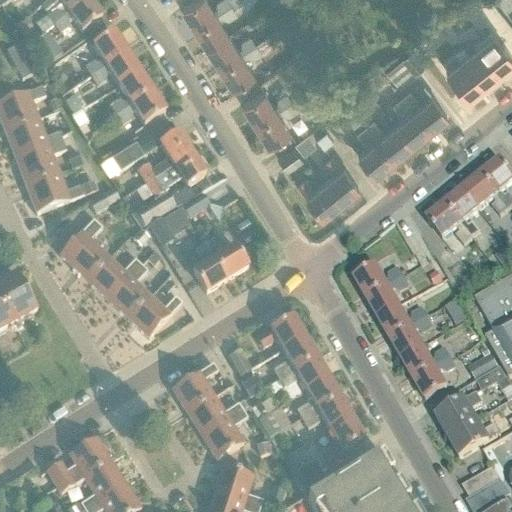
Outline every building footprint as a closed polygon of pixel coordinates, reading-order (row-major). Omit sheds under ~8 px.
[(86,0),(55,0),(65,12),(62,15),(56,13),(47,19),(54,27),(88,2),(86,0)] [(219,0),(217,2),(216,9),(213,11),(206,0),(195,0),(183,8),(195,28),(239,0),(219,0)] [(241,0),(239,0),(195,28),(208,48),(228,35),(219,20),(222,18),(228,20),(237,15),(247,9),(241,0)] [(511,0),(499,0),(505,11),(511,7),(511,0)] [(88,2),(54,27),(60,36),(69,30),(68,23),(71,21),(83,36),(102,21),(88,2)] [(54,27),(47,19),(47,18),(35,27),(42,37),(54,27)] [(459,23),(467,33),(473,28),(466,18),(459,23)] [(290,25),(279,33),(296,58),(307,50),(290,25)] [(511,63),(511,57),(489,29),(474,42),(476,45),(499,74),(511,63)] [(56,56),(77,44),(72,35),(51,48),(56,56)] [(228,35),(208,48),(220,68),(256,45),(250,36),(241,41),(241,48),(238,50),(228,35)] [(91,80),(127,56),(114,37),(93,50),(103,65),(100,68),(94,65),(85,71),(91,80)] [(468,52),(462,45),(455,51),(461,58),(484,86),(499,74),(476,45),(474,42),(473,43),(476,46),(468,52)] [(262,54),(256,45),(220,68),(233,88),(253,75),(243,59),(247,57),(253,59),(262,54)] [(22,83),(33,77),(18,49),(7,54),(22,83)] [(445,71),(468,99),(484,86),(461,58),(455,51),(461,59),(445,71)] [(415,76),(425,69),(412,52),(402,60),(415,76)] [(140,76),(127,56),(91,80),(97,89),(106,83),(106,76),(109,74),(119,89),(140,76)] [(72,81),(81,76),(71,57),(62,62),(72,81)] [(369,94),(386,80),(382,75),(379,71),(361,85),(369,94)] [(140,76),(119,89),(129,105),(125,107),(119,104),(111,110),(117,119),(152,96),(140,76)] [(329,80),(306,93),(312,104),(315,102),(335,90),(329,80)] [(372,99),(359,84),(352,90),(364,105),(372,99)] [(0,121),(5,135),(39,122),(32,105),(46,100),(42,90),(0,106),(0,121)] [(335,90),(315,102),(324,117),(343,105),(335,90)] [(401,97),(428,131),(447,116),(431,97),(417,108),(413,104),(417,101),(409,91),(401,97)] [(256,125),(292,102),(286,93),(277,99),(277,105),(274,107),(264,92),(243,105),(256,125)] [(379,109),(390,102),(383,92),(372,99),(379,109)] [(152,96),(117,119),(122,128),(131,122),(131,115),(134,113),(144,129),(165,116),(152,96)] [(428,131),(401,97),(393,104),(401,114),(405,111),(408,115),(394,126),(410,146),(428,131)] [(292,102),(256,125),(269,145),(289,132),(279,116),(283,114),(289,117),(298,111),(292,102)] [(49,106),(52,116),(60,113),(56,103),(49,106)] [(353,129),(361,122),(353,113),(345,120),(353,129)] [(410,146),(394,126),(380,137),(377,133),(381,130),(373,120),(365,127),(392,160),(410,146)] [(39,122),(5,135),(16,162),(63,144),(59,135),(46,140),(39,122)] [(392,160),(365,127),(357,133),(364,143),(369,140),(372,144),(358,156),(373,175),(392,160)] [(324,150),(334,141),(325,132),(316,140),(324,150)] [(147,187),(192,157),(178,136),(160,148),(169,162),(152,173),(148,167),(138,173),(147,187)] [(63,144),(16,162),(26,190),(60,177),(53,159),(67,154),(63,144)] [(120,176),(121,176),(139,164),(144,161),(135,148),(111,162),(120,176)] [(286,169),(301,157),(294,148),(279,160),(286,169)] [(67,158),(72,173),(82,169),(77,155),(67,158)] [(206,178),(192,157),(147,187),(156,200),(166,194),(166,195),(168,194),(167,192),(182,182),(187,190),(206,178)] [(324,183),(340,203),(358,188),(342,169),(332,157),(324,163),(334,176),(324,183)] [(482,180),(509,214),(511,210),(511,201),(509,197),(504,201),(501,197),(511,187),(511,180),(500,165),(482,180)] [(60,177),(26,190),(37,217),(84,199),(80,189),(66,194),(60,177)] [(340,203),(324,183),(314,191),(304,179),(296,186),(306,198),(321,218),(340,203)] [(482,180),(463,195),(479,214),(493,203),(496,207),(492,211),(500,221),(509,214),(482,180)] [(98,194),(94,184),(83,189),(87,198),(98,194)] [(167,197),(132,217),(141,233),(194,201),(187,190),(169,201),(167,197)] [(89,207),(96,218),(119,204),(113,193),(89,207)] [(463,195),(445,210),(472,243),(480,236),(472,227),(468,230),(465,226),(479,214),(463,195)] [(189,220),(209,207),(203,198),(183,211),(189,220)] [(472,243),(445,210),(427,224),(442,244),(457,232),(460,237),(456,240),(464,250),(472,243)] [(162,250),(174,243),(162,222),(149,230),(162,250)] [(82,279),(104,256),(90,244),(102,231),(93,223),(82,235),(60,258),(82,279)] [(132,242),(140,250),(149,241),(141,233),(132,242)] [(214,241),(204,247),(227,283),(248,270),(235,249),(218,259),(216,256),(219,250),(214,241)] [(227,283),(204,247),(195,252),(201,261),(207,261),(209,265),(193,275),(206,296),(227,283)] [(511,264),(511,260),(505,252),(494,260),(502,271),(511,264)] [(104,256),(82,279),(104,300),(137,265),(135,263),(124,275),(104,256)] [(148,263),(154,269),(161,261),(155,256),(148,263)] [(148,274),(137,265),(104,300),(127,321),(148,298),(136,287),(148,274)] [(366,303),(403,282),(398,273),(389,278),(389,284),(385,286),(376,270),(355,283),(366,303)] [(0,335),(37,315),(17,278),(0,287),(0,335)] [(409,291),(403,282),(366,303),(378,323),(399,311),(390,295),(394,293),(400,296),(409,291)] [(497,363),(511,354),(511,282),(475,304),(494,337),(485,342),(497,363)] [(167,283),(161,291),(168,297),(175,289),(167,283)] [(148,298),(127,321),(149,342),(182,307),(175,300),(164,313),(148,298)] [(455,328),(464,322),(455,306),(446,311),(455,328)] [(408,327),(399,311),(378,323),(390,344),(427,322),(421,313),(412,318),(412,325),(408,327)] [(270,331),(271,333),(271,334),(257,342),(263,351),(277,343),(283,354),(304,341),(292,321),(279,329),(277,327),(270,331)] [(432,331),(427,322),(390,344),(402,364),(423,351),(414,336),(417,333),(423,336),(432,331)] [(304,341),(283,354),(292,370),(287,372),(285,368),(274,374),(279,383),(316,361),(304,341)] [(423,351),(402,364),(413,384),(450,363),(445,353),(436,358),(435,365),(432,367),(423,351)] [(240,379),(252,372),(241,353),(229,360),(240,379)] [(511,354),(497,363),(509,384),(511,382),(511,354)] [(475,386),(499,371),(492,360),(468,375),(475,386)] [(316,361),(279,383),(285,392),(295,386),(293,382),(297,379),(306,394),(328,382),(316,361)] [(450,363),(413,384),(425,404),(446,392),(437,376),(440,374),(446,377),(455,371),(450,363)] [(187,417),(214,400),(204,384),(218,375),(213,367),(172,393),(187,417)] [(511,392),(499,373),(475,387),(481,397),(497,388),(502,397),(511,392)] [(242,388),(250,402),(264,393),(256,379),(242,388)] [(328,382),(306,394),(315,410),(311,413),(308,408),(297,414),(303,424),(340,402),(328,382)] [(447,442),(477,425),(471,414),(482,408),(476,398),(435,422),(447,442)] [(224,416),(214,400),(187,417),(202,440),(243,414),(239,407),(224,416)] [(352,422),(340,402),(303,424),(308,433),(319,426),(316,421),(321,419),(330,435),(352,422)] [(243,414),(202,440),(217,464),(244,447),(234,430),(248,421),(243,414)] [(281,434),(271,416),(258,423),(269,441),(281,434)] [(352,422),(330,435),(336,445),(322,453),(328,463),(342,454),(342,455),(364,442),(352,422)] [(483,436),(477,425),(447,442),(459,463),(500,439),(494,429),(483,436)] [(85,482),(111,465),(96,441),(69,458),(76,469),(66,475),(60,466),(47,475),(61,497),(85,482)] [(259,460),(272,457),(268,445),(256,448),(259,460)] [(416,511),(383,457),(308,503),(312,511),(416,511)] [(85,482),(95,498),(81,507),(83,511),(89,511),(126,489),(111,465),(85,482)] [(327,486),(318,467),(300,476),(309,495),(327,486)] [(223,470),(215,496),(261,511),(263,503),(247,498),(253,480),(223,470)] [(511,511),(511,506),(509,501),(510,500),(494,472),(462,490),(470,503),(466,506),(469,511),(511,511)] [(140,511),(126,489),(89,511),(140,511)] [(269,503),(281,507),(286,494),(273,489),(269,503)] [(260,511),(261,511),(215,496),(209,511),(260,511)]
